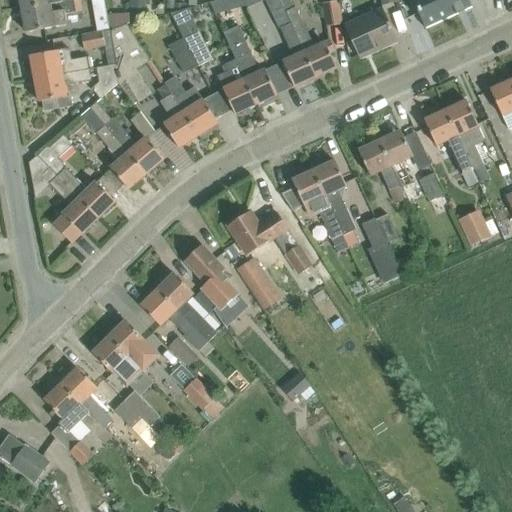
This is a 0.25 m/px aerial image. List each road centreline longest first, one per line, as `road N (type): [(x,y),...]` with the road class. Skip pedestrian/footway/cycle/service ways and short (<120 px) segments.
road 1 (residential): [(40,331),(209,175),(511,33)]
road 2 (residential): [(40,331),(0,105)]
